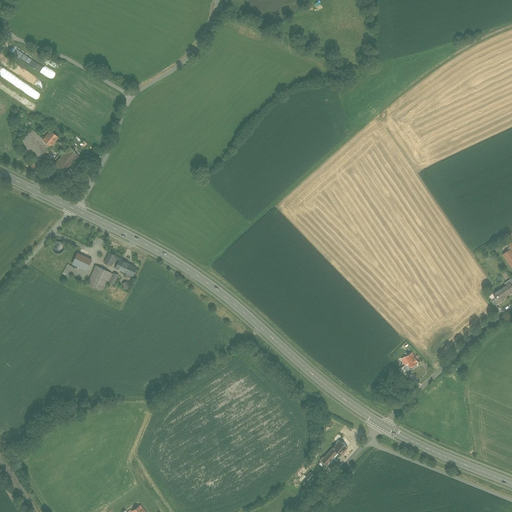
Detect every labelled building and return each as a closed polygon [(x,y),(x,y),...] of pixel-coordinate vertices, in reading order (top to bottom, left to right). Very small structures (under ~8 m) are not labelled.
[(34,129),(22,141),(41,159),(52,146),(45,139),(34,129)] [(53,130),(45,139),(52,146),(61,137),(53,130)] [(69,147),(52,167),(62,176),(80,156),(69,147)] [(110,252),(105,262),(112,265),(115,260),(117,256),(110,252)] [(93,260),(79,253),(74,263),(89,270),(93,260)] [(139,268),(122,260),(121,263),(118,268),(135,276),(139,268)] [(76,268),(69,264),(64,273),(71,277),(76,268)] [(112,273),(98,266),(89,282),(103,289),(108,280),(112,273)] [(114,274),(110,281),(115,284),(120,275),(115,272),(114,274)] [(510,283),(501,289),(506,296),(511,292),(511,285),(510,282),(510,283)] [(506,296),(501,289),(493,294),(493,293),(489,296),(492,299),(490,300),(494,306),(502,301),(501,300),(506,296)] [(413,353),(406,357),(411,367),(419,363),(413,353)] [(342,440),(334,449),(336,450),(340,453),(342,455),(343,454),(344,455),(349,450),(348,448),(350,446),(342,440)] [(336,450),(327,460),(330,464),(340,453),(336,450)] [(311,471),(306,476),(304,474),(299,479),(305,485),(315,476),(311,471)]
